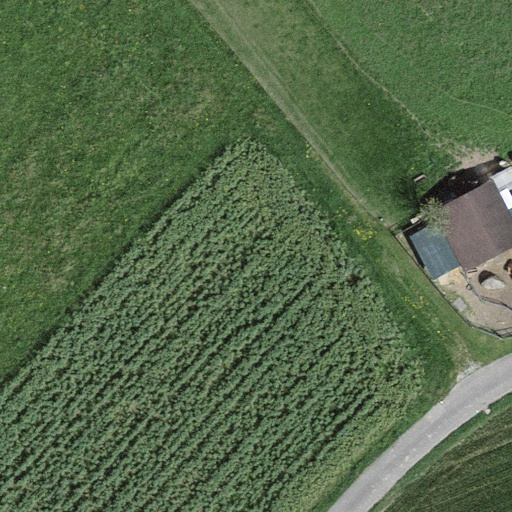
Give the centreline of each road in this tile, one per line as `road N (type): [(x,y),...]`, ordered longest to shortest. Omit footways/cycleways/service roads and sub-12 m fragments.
road 1 (track): [(488,388),(171,0)]
road 2 (unclassified): [(347,511),(428,427),(511,372)]
